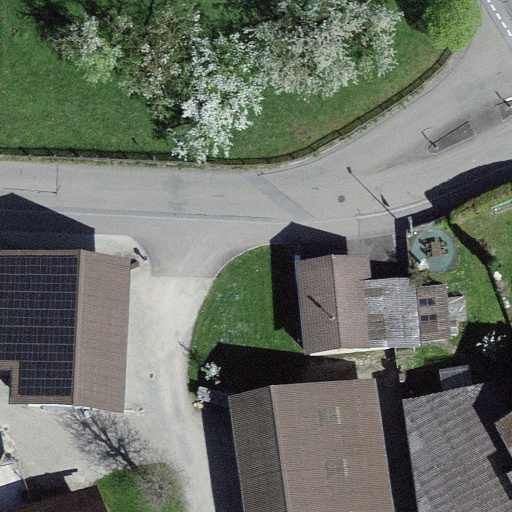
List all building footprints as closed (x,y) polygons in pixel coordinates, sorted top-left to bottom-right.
[(372,356),(367,295),(365,271),(293,277),(300,362),(372,356)] [(122,276),(0,272),(0,424),(118,428),(122,276)] [(367,295),(372,356),(454,350),(449,288),(367,295)] [(511,511),(511,421),(511,422),(488,377),(410,406),(421,511),(511,511)] [(394,511),(379,389),(225,408),(237,511),(394,511)] [(102,511),(100,501),(61,511),(102,511)]
